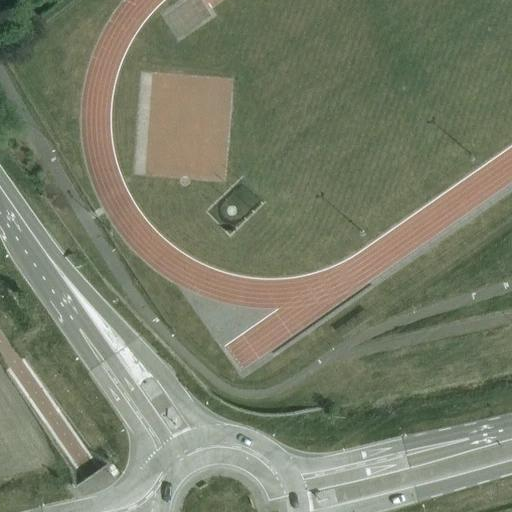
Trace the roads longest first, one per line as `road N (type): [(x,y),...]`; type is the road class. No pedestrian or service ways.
road 1 (tertiary): [(215,434),(49,259)]
road 2 (secondary): [(357,511),(511,466)]
road 3 (tertiary): [(76,328),(143,442),(148,469)]
road 4 (secondary): [(431,446),(296,464),(277,458)]
road 5 (tertiary): [(76,328),(109,358),(171,448)]
road 6 (secondary): [(431,446),(398,464),(296,487)]
road 7 (secondary): [(296,487),(273,487),(227,456),(199,459),(175,476)]
